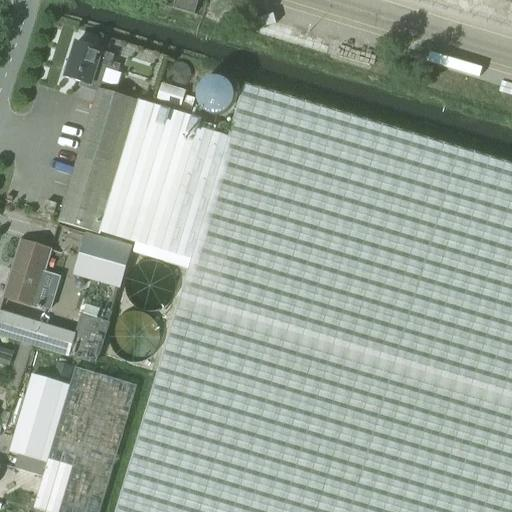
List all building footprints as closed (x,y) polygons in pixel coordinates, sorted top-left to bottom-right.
[(195,15),(198,0),(176,0),(174,9),(195,15)] [(109,67),(114,55),(76,42),(64,77),(89,85),(96,63),(109,67)] [(140,102),(101,233),(191,260),(117,509),(115,511),(511,511),(511,166),(244,86),(228,137),(199,129),(202,120),(140,102)] [(62,212),(60,221),(101,233),(140,102),(99,89),(62,212)] [(32,307),(33,303),(50,308),(59,277),(42,272),(49,249),(20,241),(3,298),(32,307)] [(125,276),(91,266),(80,303),(86,305),(84,313),(99,318),(101,311),(103,312),(102,315),(111,318),(125,276)] [(0,332),(34,343),(69,353),(74,335),(0,313),(0,332)] [(0,362),(9,365),(13,352),(0,348),(0,362)] [(74,366),(57,362),(52,379),(69,384),(74,366)] [(100,511),(138,386),(78,368),(49,465),(47,465),(35,508),(48,511),(100,511)] [(48,464),(71,387),(32,376),(10,452),(19,455),(15,468),(42,476),(46,463),(48,464)]
